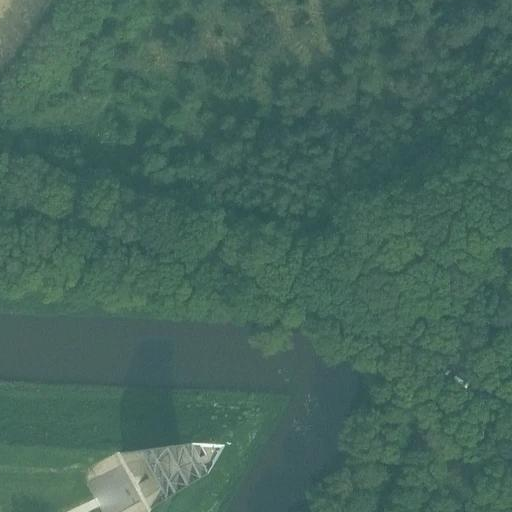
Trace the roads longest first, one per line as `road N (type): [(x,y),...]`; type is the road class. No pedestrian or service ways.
road 1 (tertiary): [(511,393),(377,313),(179,225),(0,192)]
road 2 (track): [(377,313),(511,233)]
